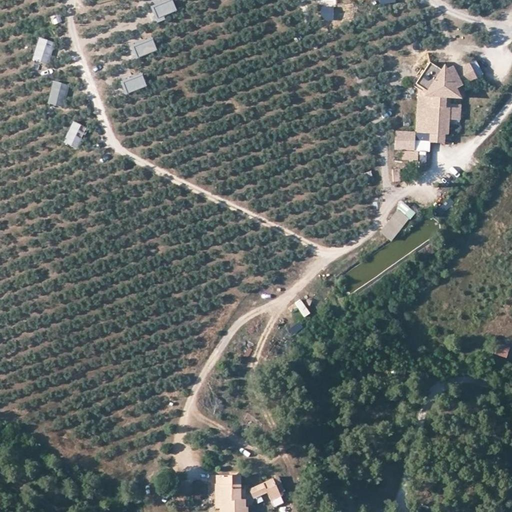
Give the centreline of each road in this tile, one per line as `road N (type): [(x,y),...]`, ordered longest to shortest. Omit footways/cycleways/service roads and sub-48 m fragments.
road 1 (track): [(511,102),(447,167),(390,200),(360,240),(327,250),(120,151),(70,31),(71,0)]
road 2 (track): [(408,469),(421,410),(436,389),(461,380),(511,386)]
